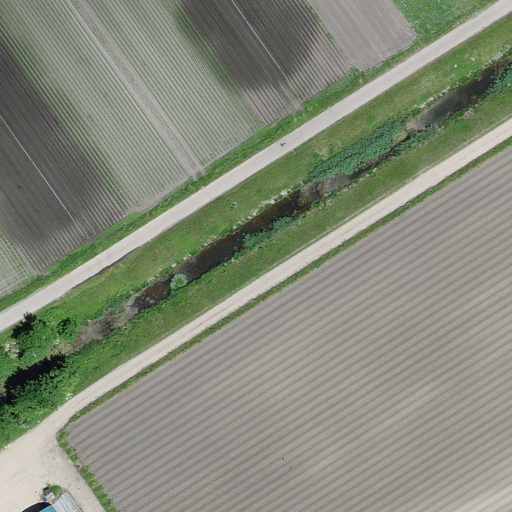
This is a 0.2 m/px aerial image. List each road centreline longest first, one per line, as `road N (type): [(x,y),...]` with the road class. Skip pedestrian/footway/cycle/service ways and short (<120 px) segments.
road 1 (track): [(0,462),(511,111)]
road 2 (track): [(511,6),(0,323)]
